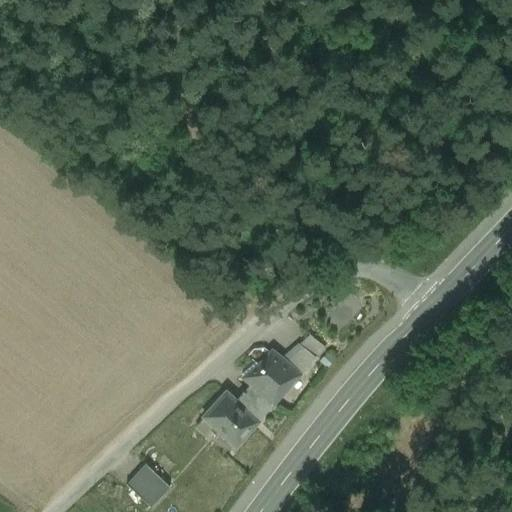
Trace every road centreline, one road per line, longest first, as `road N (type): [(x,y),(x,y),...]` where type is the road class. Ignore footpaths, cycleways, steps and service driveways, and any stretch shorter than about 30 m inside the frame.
road 1 (unclassified): [(65,511),(307,293),(349,275),(375,276),(434,317)]
road 2 (secondary): [(434,317),(278,511)]
